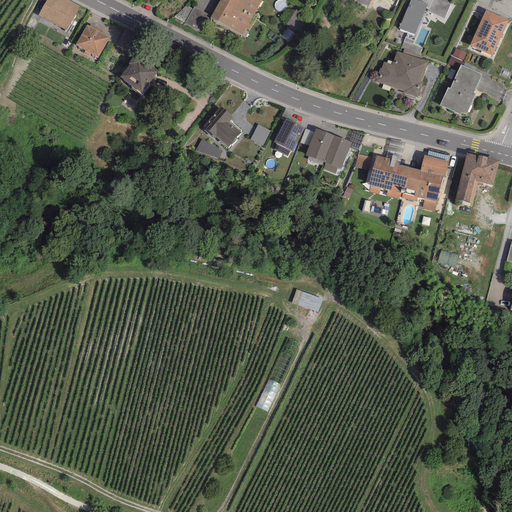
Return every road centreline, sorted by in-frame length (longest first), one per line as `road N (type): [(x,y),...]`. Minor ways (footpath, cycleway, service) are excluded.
road 1 (secondary): [(99,0),(240,78),(499,154)]
road 2 (track): [(220,511),(306,327)]
road 3 (track): [(0,450),(154,511)]
